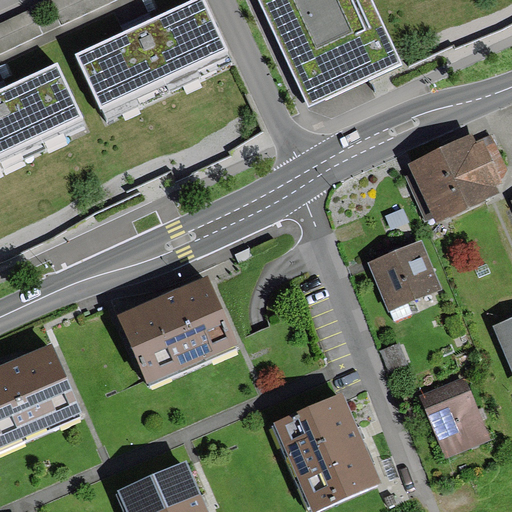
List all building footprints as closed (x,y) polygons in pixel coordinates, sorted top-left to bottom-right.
[(50,0),(40,5),(42,11),(51,7),(56,17),(47,21),(52,31),(118,0),(50,0)] [(227,54),(202,0),(200,0),(75,58),(100,113),(227,54)] [(402,67),(370,0),(256,0),(308,110),(402,67)] [(40,5),(0,23),(0,55),(52,31),(47,21),(38,25),(33,15),(42,11),(40,5)] [(57,67),(0,92),(0,159),(82,121),(57,67)] [(475,143),(470,135),(407,165),(411,174),(404,177),(424,219),(431,215),(435,225),(499,194),(496,189),(502,186),(507,172),(490,136),(475,143)] [(409,224),(402,208),(383,215),(389,231),(409,224)] [(442,290),(421,242),(368,265),(394,323),(413,315),(408,304),(442,290)] [(252,257),(249,251),(235,257),(238,264),(252,257)] [(234,344),(208,284),(120,322),(147,382),(234,344)] [(511,324),(499,330),(511,360),(511,324)] [(409,366),(400,343),(379,351),(388,374),(409,366)] [(0,444),(78,411),(52,352),(0,374),(0,444)] [(492,440),(465,378),(418,398),(445,460),(492,440)] [(376,486),(338,399),(279,425),(317,511),(376,486)] [(202,511),(182,467),(123,493),(131,511),(202,511)]
